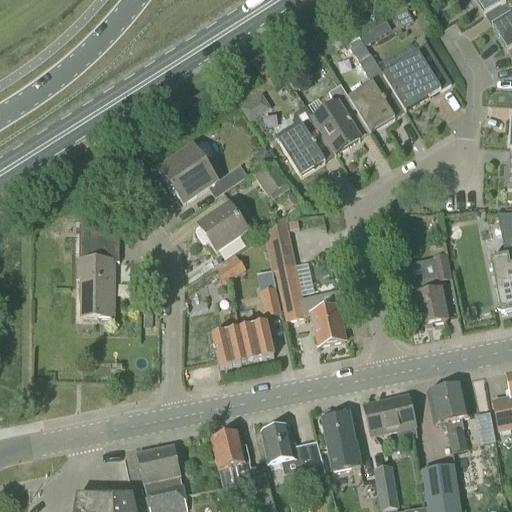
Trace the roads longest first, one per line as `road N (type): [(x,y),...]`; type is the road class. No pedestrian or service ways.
road 1 (residential): [(389,374),(353,217),(409,180),(463,174),(472,78),(457,50)]
road 2 (primary): [(0,174),(284,0)]
road 3 (unclassified): [(170,419),(389,374)]
road 4 (residential): [(170,419),(173,264),(148,237)]
road 5 (secondary): [(133,0),(78,60),(0,116)]
road 6 (unclassified): [(0,455),(170,419)]
road 7 (unclassified): [(389,374),(511,349)]
